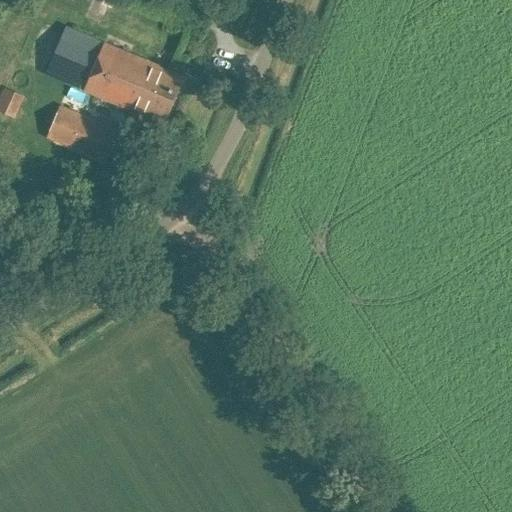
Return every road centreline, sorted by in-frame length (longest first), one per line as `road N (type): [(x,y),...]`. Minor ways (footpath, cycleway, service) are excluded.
road 1 (unclassified): [(0,331),(186,213),(220,162),(282,0)]
road 2 (track): [(379,511),(186,213)]
